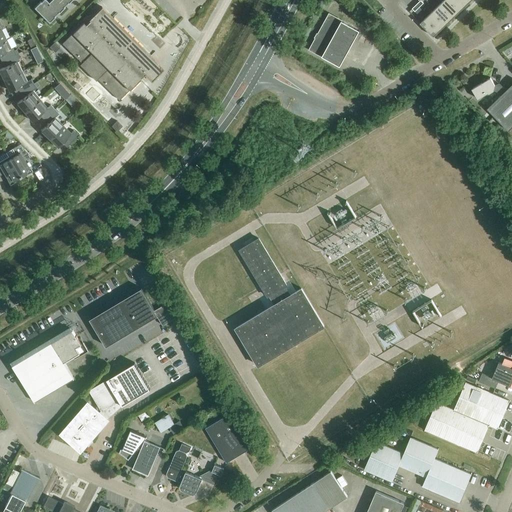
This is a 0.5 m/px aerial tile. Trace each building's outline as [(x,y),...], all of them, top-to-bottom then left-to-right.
[(51,0),(48,3),(45,0),(41,0),(34,8),(49,23),(71,0),(51,0)] [(462,10),(452,0),(443,0),(441,2),(455,17),(462,10)] [(468,3),(465,0),(452,0),(462,10),(468,3)] [(455,17),(441,2),(434,9),(448,23),(455,17)] [(153,59),(102,7),(89,20),(90,21),(85,25),(83,23),(62,44),(81,63),(80,65),(96,81),(98,79),(119,100),(140,80),(145,74),(151,82),(164,69),(153,59)] [(448,23),(434,9),(427,16),(441,30),(448,23)] [(310,50),(340,66),(359,31),(329,14),(310,50)] [(420,23),(434,37),(441,30),(427,16),(420,23)] [(0,59),(1,62),(16,55),(13,48),(11,49),(6,39),(0,42),(0,59)] [(49,48),(55,53),(59,48),(60,48),(59,47),(54,42),(49,48)] [(0,69),(0,73),(4,81),(22,72),(17,62),(19,61),(16,55),(1,62),(4,68),(0,69)] [(14,89),(17,94),(33,84),(31,80),(27,82),(22,72),(4,81),(9,91),(14,89)] [(500,96),(487,109),(508,131),(509,130),(511,133),(511,84),(506,91),(500,84),(498,86),(495,86),(490,78),(487,80),(483,79),(482,82),(472,89),(478,99),(488,93),(489,94),(494,91),(496,92),(500,96)] [(17,103),(24,112),(40,99),(33,91),(36,88),(33,84),(17,94),(21,99),(17,103)] [(36,118),(41,122),(54,110),(50,105),(47,108),(40,99),(24,112),(32,122),(36,118)] [(77,101),(73,105),(77,110),(82,106),(77,101)] [(41,131),(49,140),(63,126),(55,118),(59,114),(54,110),(41,122),(45,127),(41,131)] [(111,126),(117,132),(117,131),(122,126),(117,121),(111,126)] [(63,126),(49,140),(58,148),(62,143),(66,148),(78,135),(73,131),(70,133),(63,126)] [(19,145),(6,153),(20,177),(26,173),(27,175),(33,172),(30,167),(29,168),(25,161),(32,157),(19,145)] [(20,177),(6,153),(0,156),(0,175),(4,173),(8,180),(7,181),(10,186),(15,183),(14,180),(20,177)] [(235,327),(258,365),(324,326),(301,288),(290,294),(286,286),(287,286),(258,238),(239,250),(268,297),(269,296),(273,304),(235,327)] [(90,319),(106,347),(157,316),(163,326),(175,318),(166,303),(155,310),(142,288),(90,319)] [(429,309),(434,316),(441,311),(433,299),(422,306),(426,312),(429,309)] [(13,366),(18,374),(34,401),(73,377),(65,363),(87,349),(84,343),(81,344),(73,330),(13,366)] [(511,386),(511,361),(505,358),(502,364),(499,362),(495,361),(489,376),(482,373),(479,381),(495,388),(499,381),(511,386)] [(102,411),(120,401),(123,406),(127,404),(148,391),(138,375),(133,378),(127,368),(112,376),(89,390),(91,394),(99,406),(96,409),(89,403),(62,433),(81,450),(92,438),(93,438),(96,434),(96,433),(108,420),(102,415),(104,414),(102,411)] [(425,430),(477,452),(489,425),(498,429),(510,401),(466,382),(462,391),(454,388),(446,406),(436,402),(425,430)] [(146,411),(138,416),(142,422),(150,417),(146,411)] [(205,428),(226,463),(251,448),(230,413),(205,428)] [(163,418),(169,427),(174,424),(168,415),(163,418)] [(129,460),(138,448),(144,440),(147,437),(131,430),(123,449),(121,449),(120,453),(121,453),(121,454),(129,460)] [(422,486),(459,502),(471,474),(435,458),(439,449),(410,437),(404,453),(376,442),(364,470),(392,482),(399,466),(426,477),(422,486)] [(144,440),(138,448),(141,450),(132,469),(148,476),(161,447),(144,440)] [(179,450),(176,451),(166,474),(168,477),(181,483),(180,486),(181,490),(193,495),(196,494),(202,479),(186,472),(185,473),(181,471),(187,456),(186,453),(189,452),(191,447),(182,444),(179,450)] [(212,472),(218,474),(221,476),(224,469),(215,465),(212,472)] [(1,489),(11,494),(5,508),(3,511),(19,511),(25,501),(27,502),(39,478),(22,470),(13,487),(4,483),(1,489)] [(324,511),(348,497),(331,471),(272,510),(273,511),(324,511)] [(400,511),(405,503),(376,491),(367,511),(400,511)] [(78,511),(73,509),(75,507),(69,504),(64,501),(62,504),(48,497),(43,507),(51,511),(78,511)]
